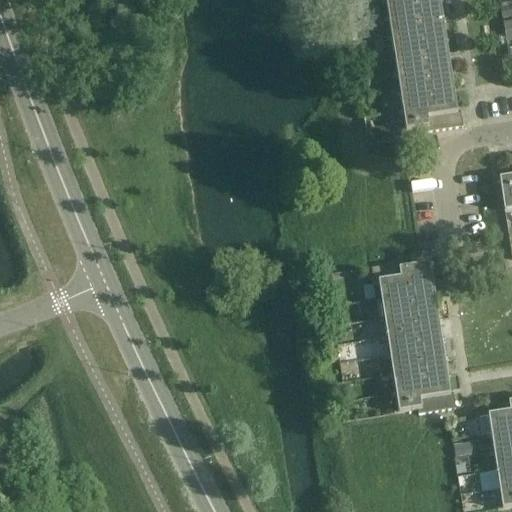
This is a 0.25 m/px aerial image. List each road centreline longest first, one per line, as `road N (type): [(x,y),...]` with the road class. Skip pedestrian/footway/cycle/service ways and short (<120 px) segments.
road 1 (unclassified): [(104,288),(0,14)]
road 2 (unclassified): [(213,511),(104,288)]
road 3 (residential): [(450,236),(440,167),(467,145),(511,133)]
